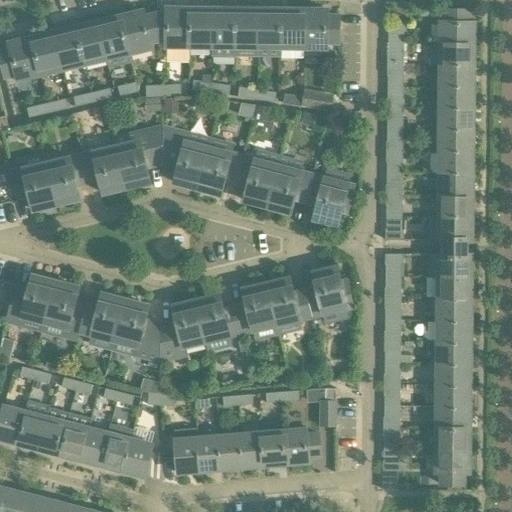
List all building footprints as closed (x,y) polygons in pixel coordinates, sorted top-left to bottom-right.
[(190,47),(190,8),(167,8),(167,14),(156,14),(159,41),(166,41),(166,47),(190,47)] [(213,9),(190,8),(190,47),(212,47),(212,55),(213,55),(213,9)] [(236,9),(213,9),(213,55),(235,55),(236,9)] [(259,9),(236,9),(235,55),(258,55),(259,9)] [(259,9),(258,55),(281,55),(282,9),(259,9)] [(304,10),(282,9),(281,55),(304,55),(304,48),(304,10)] [(304,10),(304,48),(328,49),(328,43),(340,43),(340,16),(328,16),(328,10),(304,10)] [(441,22),(441,45),(474,45),(475,22),(469,22),(469,10),(447,10),(447,22),(441,22)] [(159,41),(156,14),(145,17),(144,11),(121,16),(130,54),(153,48),(151,42),(159,41)] [(107,59),(109,66),(131,61),(132,61),(130,54),(121,16),(98,21),(107,59)] [(98,21),(76,27),(85,64),(107,59),(98,21)] [(406,32),(407,22),(389,22),(389,21),(388,21),(388,32),(406,32)] [(76,27),(54,32),(63,70),(85,64),(76,27)] [(54,32),(32,37),(41,75),(63,70),(54,32)] [(41,75),(32,37),(9,43),(10,49),(0,51),(0,56),(5,77),(17,75),(18,81),(41,75)] [(474,45),(441,45),(431,45),(432,66),(441,66),(474,67),(474,45)] [(387,55),(387,66),(404,66),(404,56),(388,56),(388,55),(387,55)] [(404,66),(387,66),(387,76),(388,76),(404,76),(404,66)] [(441,66),(440,88),(474,89),(474,67),(441,66)] [(211,93),(212,83),(194,80),(192,90),(211,93)] [(120,96),(139,92),(136,82),(118,87),(120,96)] [(231,86),(212,83),(211,93),(229,96),(231,86)] [(164,97),(164,85),(146,86),(147,98),(164,97)] [(164,85),(164,97),(182,96),(181,85),(164,85)] [(256,100),(258,90),(239,87),(238,97),(256,100)] [(440,88),(440,110),(474,110),(474,89),(440,88)] [(92,93),(94,103),(113,98),(110,89),(92,93)] [(276,93),(258,90),(256,100),(275,103),(276,93)] [(304,91),(303,97),(302,107),(331,111),(334,95),(304,91)] [(94,103),(92,93),(74,97),(76,107),(94,103)] [(302,107),(303,97),(285,94),(283,104),(302,107)] [(146,112),(162,111),(161,98),(145,99),(146,112)] [(177,98),(165,99),(166,115),(178,114),(177,98)] [(66,99),(48,103),(50,113),(68,109),(66,99)] [(387,109),(404,109),(404,99),(388,99),(387,99),(387,109)] [(50,113),(48,103),(27,108),(29,118),(50,113)] [(107,106),(94,109),(96,121),(110,118),(107,106)] [(404,109),(387,109),(387,119),(388,119),(404,119),(404,109)] [(440,110),(440,131),(473,131),(474,110),(440,110)] [(317,118),(306,115),(303,125),(314,128),(317,118)] [(63,119),(64,125),(68,127),(73,126),(71,117),(63,119)] [(163,127),(115,139),(127,188),(150,183),(147,168),(162,164),(163,127)] [(211,140),(163,127),(162,164),(178,168),(174,183),(198,189),(211,140)] [(440,131),(440,152),(473,153),(473,131),(440,131)] [(127,188),(115,139),(114,139),(116,147),(82,155),(88,182),(100,179),(103,194),(127,188)] [(225,180),(236,183),(243,157),(232,154),(234,146),(211,140),(198,189),(221,195),(225,180)] [(386,152),(403,152),(403,142),(387,142),(386,152)] [(243,157),(236,183),(248,186),(244,201),(267,207),(280,158),(257,152),(255,160),(243,157)] [(403,152),(386,152),(386,162),(387,162),(403,162),(403,152)] [(473,153),(440,152),(440,174),(473,174),(473,153)] [(82,155),(47,163),(57,205),(80,199),(76,185),(88,182),(82,155)] [(303,164),(280,158),(267,207),(291,213),(294,198),(306,201),(313,175),(301,172),(303,164)] [(57,205),(47,163),(11,172),(17,199),(30,196),(33,210),(57,205)] [(313,175),(306,201),(318,204),(314,219),(338,226),(342,211),(347,212),(354,186),(349,184),(351,176),(327,170),(325,178),(313,175)] [(473,174),(440,174),(439,196),(473,196),(473,174)] [(386,185),(386,195),(403,195),(403,186),(387,185),(386,185)] [(403,195),(386,195),(386,206),(387,206),(387,205),(403,205),(403,195)] [(473,196),(439,196),(439,217),(472,218),(473,196)] [(472,218),(439,217),(430,217),(430,240),(445,241),(466,241),(472,241),(472,218)] [(405,240),(405,239),(404,239),(404,230),(386,230),(386,229),(385,240),(405,240)] [(466,241),(445,241),(445,255),(466,255),(466,241)] [(405,255),(405,254),(385,254),(385,265),(386,265),(404,265),(404,255),(405,255)] [(445,255),(439,255),(429,255),(429,277),(438,277),(472,278),(472,255),(466,255),(445,255)] [(404,265),(386,265),(386,277),(404,277),(404,265)] [(305,290),(312,317),(323,314),(325,322),(349,316),(347,308),(353,307),(347,280),(341,282),(337,267),(313,273),(317,288),(305,290)] [(43,331),(56,282),(33,276),(29,290),(16,287),(7,321),(43,331)] [(472,278),(438,277),(438,299),(471,299),(472,278)] [(312,317),(305,290),(293,293),(290,278),(267,284),(278,333),(302,328),(300,320),(312,317)] [(79,288),(56,282),(43,331),(78,340),(87,305),(75,302),(79,288)] [(247,304),(235,307),(241,334),(253,331),(255,339),(278,333),(267,284),(243,289),(247,304)] [(385,298),(402,299),(402,289),(386,289),(386,288),(385,288),(385,298)] [(98,308),(87,305),(78,340),(79,340),(81,332),(92,335),(89,343),(113,349),(126,300),(102,294),(98,308)] [(220,295),(197,301),(208,350),(232,344),(230,336),(241,334),(235,307),(223,310),(220,295)] [(402,299),(385,298),(385,309),(386,309),(386,308),(402,308),(402,299)] [(438,299),(438,321),(471,321),(471,299),(438,299)] [(126,300),(113,349),(160,361),(161,325),(145,321),(149,306),(126,300)] [(177,321),(161,325),(160,361),(186,355),(185,347),(206,342),(208,350),(197,301),(173,306),(177,321)] [(438,321),(438,342),(471,343),(471,321),(438,321)] [(384,342),(401,342),(401,332),(385,332),(385,331),(384,342)] [(0,354),(11,357),(15,341),(4,338),(0,352),(0,354)] [(401,342),(384,342),(384,352),(385,352),(401,352),(401,342)] [(438,342),(438,364),(471,364),(471,343),(438,342)] [(471,364),(438,364),(437,385),(471,385),(471,364)] [(34,380),(37,371),(22,367),(20,376),(34,380)] [(51,374),(37,371),(34,380),(48,384),(51,374)] [(384,374),(384,384),(401,385),(401,375),(385,375),(385,374),(384,374)] [(76,391),(79,381),(64,378),(62,387),(76,391)] [(93,385),(79,381),(76,391),(90,395),(93,385)] [(151,386),(150,394),(159,394),(159,384),(154,383),(151,386)] [(401,385),(384,384),(384,395),(385,395),(401,395),(401,385)] [(471,385),(437,385),(437,406),(470,407),(471,385)] [(118,402),(120,392),(106,389),(103,398),(118,402)] [(337,401),(337,389),(325,389),(325,400),(337,401)] [(281,392),(282,402),(300,401),(299,391),(281,392)] [(134,396),(120,392),(118,402),(132,406),(134,396)] [(282,402),(281,392),(266,393),(267,403),(282,402)] [(160,406),(161,394),(159,394),(150,394),(149,393),(148,405),(160,406)] [(174,395),(161,394),(160,406),(173,407),(174,395)] [(238,396),(239,406),(253,405),(252,395),(238,396)] [(239,406),(238,396),(223,397),(224,407),(239,406)] [(196,409),(210,408),(210,398),(195,399),(196,409)] [(28,400),(25,412),(26,412),(18,444),(38,449),(47,417),(50,406),(28,400)] [(320,425),(336,425),(337,401),(321,401),(320,425)] [(0,439),(18,444),(26,412),(25,412),(4,406),(0,421),(0,439)] [(470,407),(437,406),(437,428),(470,429),(470,407)] [(92,419),(69,413),(67,422),(68,423),(59,455),(80,460),(89,428),(92,419)] [(67,422),(47,417),(38,449),(59,455),(68,423),(67,422)] [(383,428),(400,428),(400,418),(384,418),(383,428)] [(110,433),(101,466),(122,471),(130,439),(131,439),(133,432),(111,426),(109,433),(110,433)] [(89,428),(80,460),(101,466),(110,433),(109,433),(89,428)] [(201,471),(198,438),(197,428),(175,430),(178,473),(201,471)] [(400,428),(383,428),(383,438),(384,438),(400,438),(400,428)] [(470,429),(437,428),(437,450),(470,450),(470,429)] [(284,431),(287,464),(309,462),(309,457),(321,456),(319,434),(307,435),(307,429),(284,431)] [(287,464),(284,431),(263,433),(265,466),(287,464)] [(265,466),(263,433),(241,435),(244,468),(265,466)] [(241,435),(220,436),(222,470),(244,468),(241,435)] [(220,436),(198,438),(201,471),(222,470),(220,436)] [(130,439),(122,471),(144,477),(152,445),(131,439),(130,439)] [(470,450),(437,450),(436,473),(442,473),(442,485),(464,485),(464,473),(470,473),(470,450)] [(402,472),(402,462),(384,462),(384,461),(383,461),(383,472),(384,472),(402,472)] [(22,511),(27,494),(6,489),(0,511),(22,511)] [(27,494),(22,511),(44,511),(48,500),(27,494)] [(48,500),(44,511),(66,511),(69,505),(48,500)]
